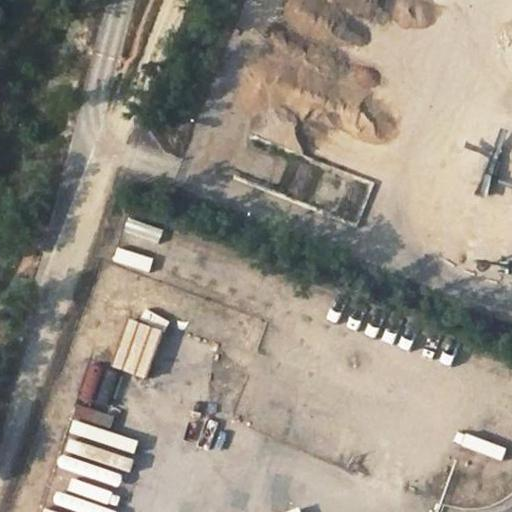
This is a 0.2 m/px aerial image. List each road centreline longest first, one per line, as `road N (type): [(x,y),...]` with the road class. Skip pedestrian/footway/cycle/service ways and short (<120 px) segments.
road 1 (track): [(0,469),(82,214),(173,0)]
road 2 (unknown): [(473,0),(377,245),(457,283),(511,284)]
